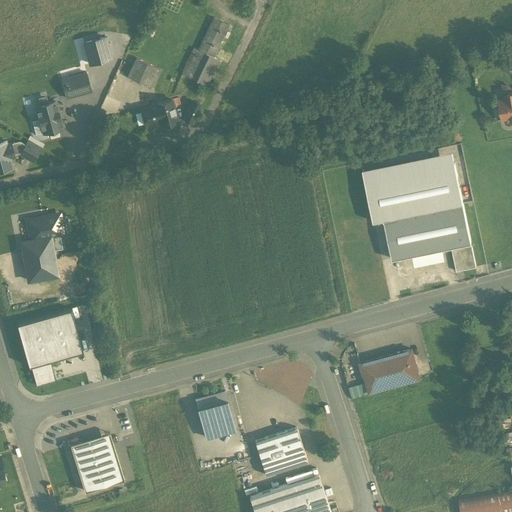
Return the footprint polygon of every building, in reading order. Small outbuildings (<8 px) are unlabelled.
[(213,16),(198,49),(194,47),(181,72),(200,81),(212,56),(228,23),(213,16)] [(111,57),(105,35),(83,41),(89,63),(111,57)] [(212,56),(200,81),(209,86),(221,60),(212,56)] [(158,67),(136,57),(127,75),(149,86),(158,67)] [(86,71),(61,78),(66,97),(91,90),(86,71)] [(511,91),(505,93),(506,98),(499,99),(503,118),(511,116),(511,118),(511,91)] [(171,99),(155,103),(155,104),(141,108),(145,122),(158,118),(160,124),(177,119),(171,99)] [(201,104),(192,99),(183,118),(192,122),(201,104)] [(55,100),(36,105),(43,132),(48,130),(50,137),(59,134),(57,128),(62,126),(55,100)] [(41,145),(29,138),(26,143),(19,140),(10,142),(13,153),(20,151),(21,152),(32,159),(41,145)] [(2,140),(0,140),(0,168),(9,166),(7,158),(10,157),(9,154),(13,153),(10,142),(3,144),(2,140)] [(384,218),(463,202),(453,152),(362,170),(372,220),(384,218)] [(463,202),(384,218),(392,258),(451,246),(471,242),(463,202)] [(27,219),(31,239),(50,235),(53,250),(63,248),(60,233),(62,230),(60,216),(56,214),(27,219)] [(21,241),(28,280),(57,274),(53,250),(50,235),(31,239),(21,241)] [(471,242),(451,246),(456,270),(476,266),(471,242)] [(71,308),(17,323),(29,365),(31,364),(50,359),(83,350),(71,308)] [(411,348),(360,362),(368,391),(419,378),(411,348)] [(56,380),(50,359),(31,364),(36,385),(56,380)] [(352,396),(367,392),(364,381),(349,385),(352,396)] [(224,390),(195,398),(198,407),(227,399),(224,390)] [(227,399),(198,407),(206,437),(235,429),(227,399)] [(296,426),(254,440),(265,474),(307,460),(296,426)] [(86,451),(82,440),(70,444),(74,455),(86,451)] [(86,451),(74,455),(85,490),(124,478),(113,443),(86,451)] [(239,479),(252,474),(246,457),(233,461),(239,479)] [(330,511),(318,473),(249,495),(254,511),(330,511)] [(511,511),(511,487),(458,496),(460,511),(511,511)]
